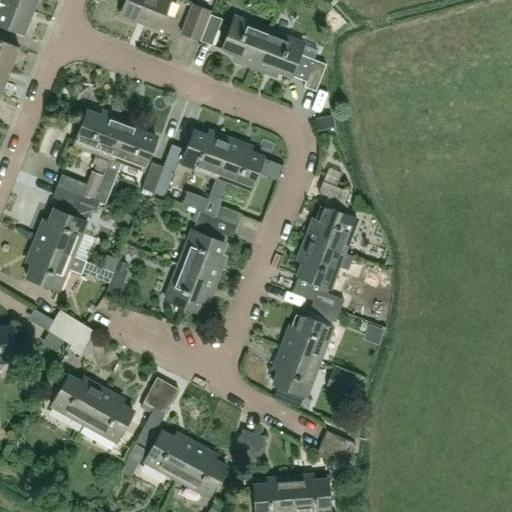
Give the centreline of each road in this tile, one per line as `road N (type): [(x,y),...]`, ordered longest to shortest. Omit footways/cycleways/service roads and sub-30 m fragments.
road 1 (unclassified): [(217,376),(301,158),(298,136),(280,118),(61,37)]
road 2 (unclassified): [(0,194),(61,37)]
road 3 (unclassified): [(217,376),(99,314)]
